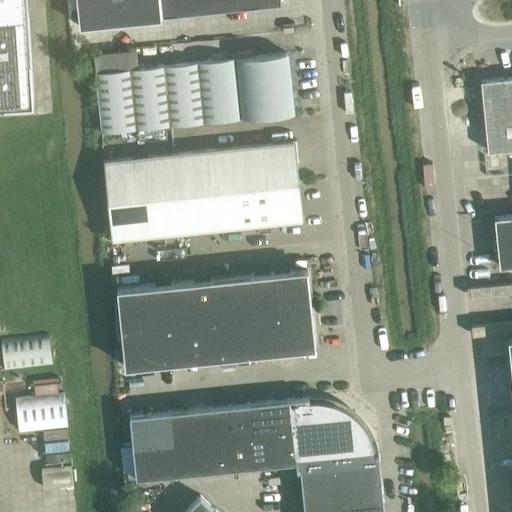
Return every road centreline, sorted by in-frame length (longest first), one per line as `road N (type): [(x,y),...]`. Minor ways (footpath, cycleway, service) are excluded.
road 1 (unclassified): [(462,363),(429,44)]
road 2 (unclassified): [(354,243),(133,266)]
road 3 (unclassified): [(366,372),(152,393)]
road 4 (unclassified): [(342,121),(178,138)]
road 5 (unclassified): [(480,511),(462,363)]
road 6 (unclassified): [(366,372),(382,413),(392,511)]
road 7 (unclassified): [(366,372),(354,243)]
road 8 (unclassified): [(354,243),(342,121)]
road 9 (unclassified): [(342,121),(331,0)]
